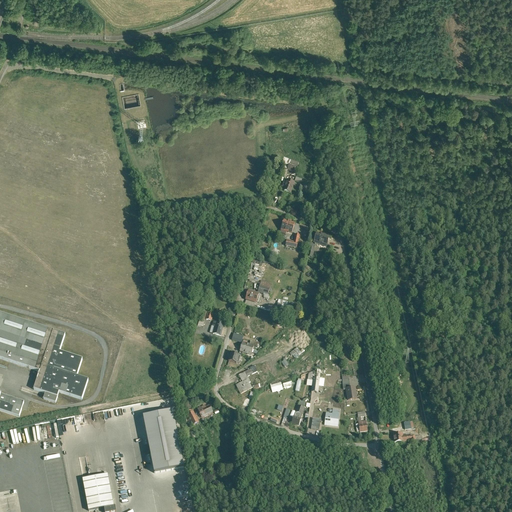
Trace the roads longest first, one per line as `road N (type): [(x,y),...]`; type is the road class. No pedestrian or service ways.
road 1 (residential): [(264,209),(218,395),(251,417),(329,443),(378,442)]
road 2 (residential): [(378,442),(343,238),(264,209)]
